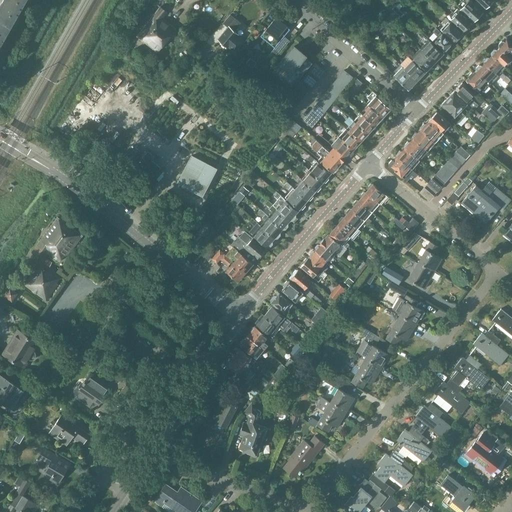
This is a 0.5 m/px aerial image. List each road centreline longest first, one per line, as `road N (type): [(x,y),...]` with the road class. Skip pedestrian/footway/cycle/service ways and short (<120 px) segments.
road 1 (residential): [(497,274),(310,509)]
road 2 (tertiary): [(242,313),(64,179)]
road 3 (tertiary): [(242,313),(368,163)]
road 4 (tertiary): [(144,457),(242,313)]
road 5 (residential): [(310,509),(144,457)]
road 6 (residential): [(416,112),(291,0)]
road 7 (tertiary): [(416,112),(511,14)]
road 8 (residential): [(428,215),(485,147),(511,129)]
